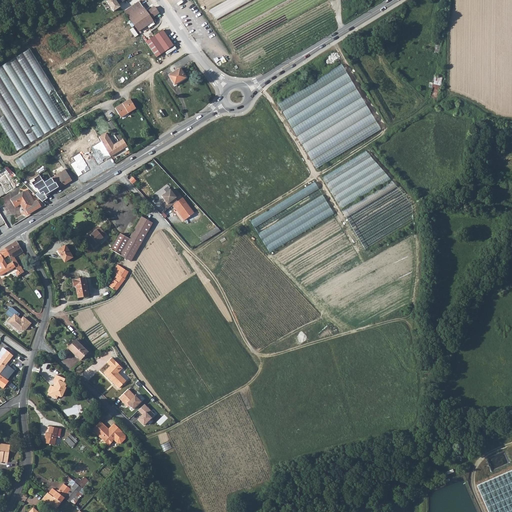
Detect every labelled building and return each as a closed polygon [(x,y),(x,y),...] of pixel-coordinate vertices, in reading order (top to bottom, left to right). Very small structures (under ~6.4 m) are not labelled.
[(114,11),(121,7),(116,0),(107,0),(107,1),(114,11)] [(140,2),(125,12),(139,32),(153,22),(151,19),(158,14),(154,8),(147,13),(140,2)] [(173,48),(163,32),(145,43),(156,59),(173,48)] [(26,48),(0,64),(0,111),(22,147),(70,118),(26,48)] [(179,66),(168,73),(175,84),(186,77),(179,66)] [(316,167),(381,132),(345,66),(278,102),(292,127),(306,120),(310,128),(318,123),(321,129),(320,132),(321,133),(318,137),(325,142),(326,143),(321,151),(316,148),(319,144),(318,142),(313,139),(311,140),(310,139),(308,136),(305,141),(302,139),(300,135),(299,136),(316,167)] [(434,76),(432,97),(440,98),(442,77),(434,76)] [(130,98),(115,108),(121,117),(136,108),(130,98)] [(68,128),(15,159),(20,168),(73,137),(68,128)] [(107,133),(99,137),(106,147),(112,156),(128,146),(123,139),(113,145),(112,143),(112,141),(107,133)] [(96,143),(86,149),(90,155),(92,158),(99,153),(102,152),(101,150),(96,143)] [(102,152),(99,153),(104,161),(112,156),(106,147),(101,150),(102,152)] [(371,150),(323,176),(337,202),(352,195),(354,200),(388,181),(371,150)] [(92,158),(90,155),(83,159),(85,162),(81,165),(86,172),(104,161),(99,153),(92,158)] [(65,170),(52,177),(58,187),(59,188),(72,180),(65,170)] [(45,194),(58,187),(52,177),(44,181),(39,174),(33,178),(34,180),(31,181),(34,188),(37,187),(40,192),(43,191),(45,194)] [(363,247),(417,220),(397,181),(352,204),(353,206),(345,211),(363,247)] [(317,183),(251,219),(269,251),(311,228),(308,222),(311,221),(314,225),(334,214),(317,183)] [(165,210),(171,206),(177,201),(175,198),(179,194),(175,188),(172,190),(170,188),(161,194),(165,201),(161,205),(165,210)] [(23,192),(10,200),(14,206),(21,202),(29,214),(41,207),(37,200),(35,201),(31,195),(27,197),(23,192)] [(176,209),(184,220),(194,213),(182,197),(177,201),(171,206),(174,209),(176,209)] [(152,222),(141,216),(128,238),(140,244),(152,222)] [(101,244),(100,242),(109,235),(101,226),(88,238),(96,247),(101,244)] [(218,227),(201,238),(204,242),(221,231),(218,227)] [(120,233),(111,250),(119,255),(128,238),(120,233)] [(140,244),(128,238),(119,255),(131,261),(140,244)] [(12,262),(15,268),(16,270),(18,269),(17,268),(19,267),(13,257),(23,252),(16,241),(5,248),(8,256),(12,262)] [(59,251),(65,261),(74,256),(67,245),(59,251)] [(2,270),(12,262),(8,256),(5,248),(0,251),(0,255),(2,259),(0,260),(0,267),(1,268),(2,270)] [(0,276),(15,268),(12,262),(2,270),(0,270),(0,276)] [(125,279),(124,278),(128,271),(117,265),(114,272),(116,274),(109,286),(117,291),(125,279)] [(85,274),(74,276),(75,283),(76,283),(79,294),(88,288),(85,274)] [(19,314),(11,307),(5,313),(11,318),(8,322),(18,330),(25,330),(30,323),(23,317),(21,319),(17,316),(19,314)] [(75,355),(80,359),(87,352),(75,340),(67,348),(74,356),(75,355)] [(0,372),(5,367),(4,366),(15,354),(9,349),(0,360),(0,372)] [(118,368),(110,359),(105,364),(109,368),(101,374),(110,383),(111,382),(113,385),(112,386),(117,390),(124,383),(116,375),(114,373),(118,368)] [(120,373),(128,380),(130,378),(122,370),(120,373)] [(0,386),(2,388),(3,387),(6,384),(13,388),(15,385),(0,376),(0,386)] [(56,377),(53,385),(55,386),(57,387),(56,389),(55,390),(54,389),(51,388),(48,394),(49,394),(48,397),(57,401),(58,399),(61,400),(63,399),(65,394),(66,395),(67,392),(67,390),(68,387),(64,385),(66,382),(56,377)] [(128,388),(117,398),(126,407),(128,405),(132,409),(141,401),(128,388)] [(144,404),(136,411),(140,414),(136,418),(143,425),(154,414),(144,404)] [(112,440),(115,443),(118,442),(122,436),(123,434),(120,431),(120,430),(113,423),(107,429),(98,421),(91,429),(107,444),(112,440)] [(45,431),(44,443),(54,444),(55,436),(59,436),(60,427),(49,426),(48,432),(45,431)] [(78,442),(71,436),(65,443),(72,449),(78,442)] [(0,459),(1,460),(1,457),(6,458),(8,443),(0,441),(0,459)] [(170,442),(162,445),(165,451),(172,448),(170,442)] [(511,511),(511,475),(476,492),(484,511),(511,511)] [(82,488),(83,489),(80,493),(74,498),(78,501),(78,502),(87,491),(85,490),(92,483),(89,480),(82,488)] [(80,493),(83,489),(82,488),(74,482),(71,487),(78,492),(80,493)] [(65,498),(69,501),(70,501),(73,497),(78,492),(71,487),(70,489),(63,484),(58,491),(54,488),(49,493),(61,502),(65,498)] [(56,508),(61,502),(49,493),(48,492),(43,499),(56,508)]
